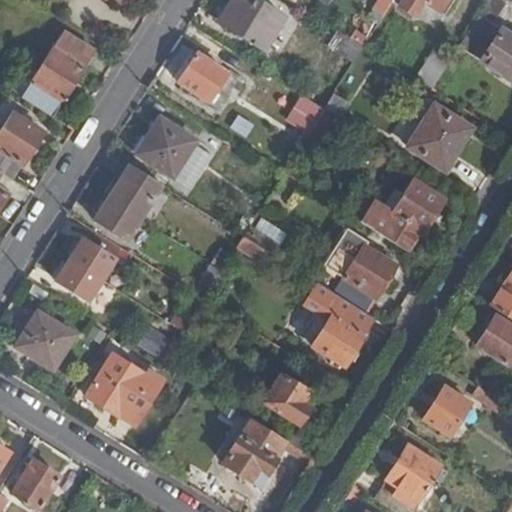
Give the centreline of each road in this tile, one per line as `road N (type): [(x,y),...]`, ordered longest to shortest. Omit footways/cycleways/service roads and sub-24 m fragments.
road 1 (residential): [(511,185),(304,511)]
road 2 (residential): [(179,0),(0,284)]
road 3 (residential): [(0,391),(192,511)]
